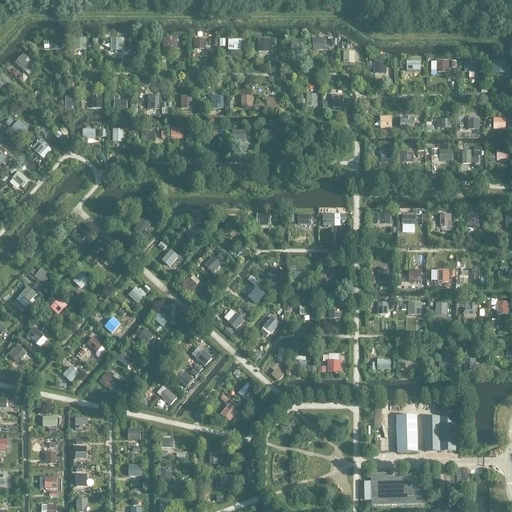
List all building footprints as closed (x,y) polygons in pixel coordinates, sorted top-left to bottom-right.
[(84,49),(84,33),(71,33),(71,49),(84,49)] [(106,51),(123,51),(122,38),(106,38),(106,51)] [(207,49),(207,38),(194,38),(194,49),(207,49)] [(270,52),(270,38),(258,38),(258,52),(270,52)] [(160,39),(160,49),(179,49),(179,39),(160,39)] [(63,49),(63,40),(45,40),(45,49),(63,49)] [(224,41),(225,51),(242,50),(242,40),(224,41)] [(311,40),(311,50),(328,51),(329,41),(311,40)] [(344,51),(344,63),(355,63),(355,52),(344,51)] [(25,53),(15,63),(25,72),(31,65),(26,61),(30,58),(25,53)] [(446,72),(446,56),(433,56),(433,71),(446,72)] [(504,72),(504,56),(493,56),(493,72),(504,72)] [(373,60),(373,72),(386,72),(386,60),(373,60)] [(407,71),(421,70),(421,60),(407,60),(407,71)] [(478,71),(478,60),(464,61),(464,72),(478,71)] [(9,88),(14,83),(6,75),(1,80),(9,88)] [(89,94),(88,108),(105,108),(106,95),(89,94)] [(147,94),(145,108),(157,110),(159,96),(147,94)] [(308,94),(308,106),(319,106),(318,94),(308,94)] [(115,109),(128,108),(128,100),(120,100),(120,95),(115,95),(115,109)] [(344,95),(333,95),(333,108),(344,108),(344,95)] [(66,107),(75,108),(75,96),(66,96),(66,107)] [(183,113),(193,113),(192,96),(182,96),(183,113)] [(242,109),(254,109),(254,96),(242,96),(242,109)] [(210,97),(210,109),(223,109),(222,97),(210,97)] [(266,97),(266,107),(281,107),(281,97),(266,97)] [(378,117),(379,129),(393,128),(393,116),(378,117)] [(414,126),(414,117),(402,117),(402,127),(414,126)] [(466,117),(466,131),(477,131),(477,118),(466,117)] [(506,129),(506,118),(494,117),(494,129),(506,129)] [(442,118),(442,128),(452,129),(452,119),(442,118)] [(21,136),(29,129),(20,120),(12,126),(21,136)] [(96,139),(96,129),(83,129),(83,139),(96,139)] [(110,129),(110,145),(123,145),(123,129),(110,129)] [(169,129),(168,145),(184,145),(184,130),(169,129)] [(229,131),(229,145),(245,145),(245,131),(229,131)] [(142,132),(142,143),(156,143),(155,132),(142,132)] [(33,147),(43,158),(53,149),(42,138),(33,147)] [(464,150),(472,150),(472,164),(480,164),(480,144),(464,144),(464,150)] [(382,148),(381,158),(392,159),(392,149),(382,148)] [(440,148),(440,165),(453,165),(453,148),(440,148)] [(497,160),(510,161),(511,150),(497,150),(497,160)] [(402,152),(402,166),(425,165),(425,151),(402,152)] [(463,151),(463,164),(471,164),(472,151),(463,151)] [(9,181),(19,190),(30,179),(20,170),(9,181)] [(476,211),(466,212),(466,227),(476,227),(476,211)] [(259,225),(270,226),(270,214),(259,213),(259,225)] [(337,214),(322,213),(322,223),(336,224),(337,214)] [(391,213),(371,213),(371,226),(391,226),(391,213)] [(312,224),(312,215),(299,214),(299,224),(312,224)] [(453,214),(441,214),(441,228),(449,228),(449,221),(453,221),(453,214)] [(142,218),(134,226),(142,234),(150,225),(142,218)] [(399,219),(399,227),(418,226),(418,218),(399,219)] [(181,238),(187,243),(198,231),(192,226),(181,238)] [(84,237),(75,227),(67,234),(77,244),(84,237)] [(170,267),(180,256),(172,249),(162,260),(170,267)] [(205,260),(215,270),(225,260),(215,251),(205,260)] [(47,271),(43,267),(32,279),(36,283),(47,271)] [(282,276),(273,268),(265,276),(273,285),(282,276)] [(435,269),(435,289),(447,288),(446,268),(435,269)] [(332,269),(320,269),(320,281),(332,281),(332,269)] [(373,283),(390,283),(390,269),(373,269),(373,283)] [(481,270),(459,270),(460,282),(481,281),(481,270)] [(422,282),(422,271),(411,271),(411,282),(422,282)] [(507,273),(494,273),(495,288),(507,287),(507,273)] [(191,274),(183,287),(192,294),(201,281),(191,274)] [(77,278),(71,285),(78,292),(84,285),(77,278)] [(29,285),(16,300),(24,308),(38,294),(29,285)] [(145,294),(135,285),(128,294),(138,302),(145,294)] [(258,304),(265,295),(255,285),(247,294),(258,304)] [(60,299),(52,306),(59,314),(67,306),(60,299)] [(498,302),(498,315),(510,314),(510,301),(498,302)] [(420,302),(405,302),(405,318),(420,317),(420,302)] [(436,315),(449,314),(448,302),(436,303),(436,315)] [(378,315),(389,315),(389,303),(378,303),(378,315)] [(475,316),(475,303),(459,303),(459,316),(475,316)] [(300,305),(301,315),(314,314),(313,304),(300,305)] [(334,307),(333,323),(343,323),(343,307),(334,307)] [(154,318),(163,327),(171,319),(162,310),(154,318)] [(242,323),(235,315),(227,322),(234,330),(242,323)] [(114,316),(105,326),(112,334),(122,324),(114,316)] [(273,316),(260,331),(268,339),(281,324),(273,316)] [(45,335),(51,329),(42,322),(37,328),(45,335)] [(31,328),(23,337),(33,346),(41,338),(31,328)] [(146,329),(136,340),(143,346),(152,334),(146,329)] [(100,341),(91,337),(85,348),(95,353),(100,341)] [(10,355),(19,363),(28,353),(19,345),(10,355)] [(203,350),(193,360),(199,366),(209,355),(203,350)] [(119,360),(129,367),(135,360),(126,352),(119,360)] [(376,359),(376,370),(390,370),(390,359),(376,359)] [(291,360),(291,371),(305,371),(305,360),(291,360)] [(348,372),(348,361),(328,360),(328,372),(348,372)] [(435,360),(435,371),(452,371),(452,361),(435,360)] [(62,379),(68,386),(80,375),(74,368),(62,379)] [(277,369),(272,374),(279,381),(285,375),(277,369)] [(178,379),(187,388),(196,378),(187,370),(178,379)] [(104,374),(97,382),(107,389),(113,381),(104,374)] [(239,393),(250,403),(260,393),(249,383),(239,393)] [(170,388),(159,399),(167,407),(178,396),(170,388)] [(0,397),(0,407),(8,408),(8,398),(0,397)] [(224,401),(216,411),(227,419),(234,410),(224,401)] [(398,452),(418,452),(418,415),(397,416),(398,452)] [(39,417),(39,426),(55,427),(55,417),(39,417)] [(89,424),(89,417),(76,417),(77,430),(83,430),(83,424),(89,424)] [(455,451),(455,417),(424,418),(425,452),(455,451)] [(138,431),(127,430),(126,441),(137,441),(138,431)] [(158,439),(158,449),(173,448),(173,438),(158,439)] [(83,458),(84,443),(74,443),(73,458),(83,458)] [(47,464),(57,464),(58,452),(47,451),(47,464)] [(219,465),(219,456),(222,456),(222,451),(210,451),(210,465),(219,465)] [(130,476),(143,476),(142,464),(130,465),(130,476)] [(172,470),(161,469),(160,482),(172,482),(172,470)] [(76,486),(88,486),(89,474),(77,474),(76,486)] [(425,493),(425,488),(420,488),(420,479),(386,479),(386,474),(371,475),(372,506),(423,505),(422,498),(421,498),(421,493),(425,493)] [(53,489),(53,475),(43,476),(43,490),(53,489)] [(82,511),(82,498),(74,498),(74,511),(82,511)] [(156,500),(156,510),(176,509),(175,499),(156,500)]
